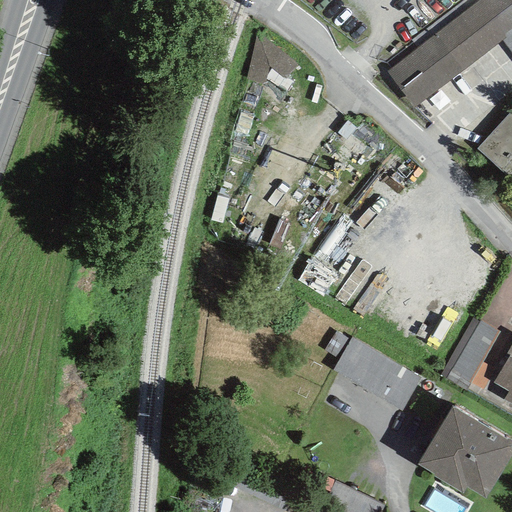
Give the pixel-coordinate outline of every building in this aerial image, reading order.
[(511,0),(478,0),(416,48),(386,72),(417,109),(502,40),(506,37),(503,34),(511,26),(511,0)] [(464,0),(411,41),(416,48),(478,0),(464,0)] [(511,26),(503,34),(506,37),(502,40),(511,53),(511,26)] [(265,77),(269,62),(293,69),(299,45),(258,34),(248,72),(265,77)] [(511,111),(476,149),(511,183),(511,111)] [(499,332),(480,321),(478,323),(472,319),(439,376),(465,391),(470,383),(482,362),(499,332)] [(421,378),(352,337),(332,370),(402,411),(421,378)] [(511,342),(505,354),(509,356),(493,382),(508,391),(503,400),(511,405),(511,342)] [(482,362),(470,383),(483,390),(495,369),(482,362)] [(511,452),(511,442),(451,407),(416,467),(463,494),(466,488),(485,499),(511,452)] [(433,487),(427,501),(452,511),(458,511),(463,499),(433,487)]
